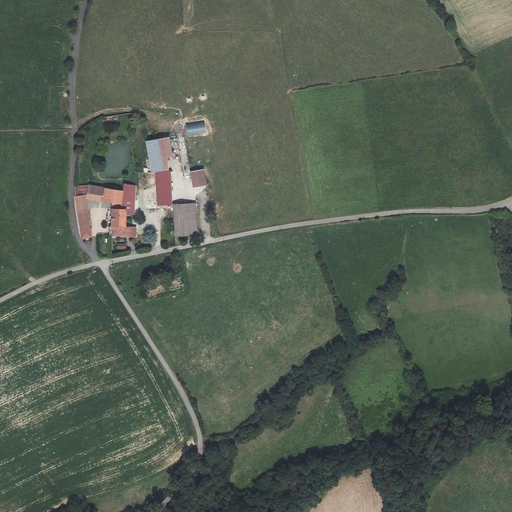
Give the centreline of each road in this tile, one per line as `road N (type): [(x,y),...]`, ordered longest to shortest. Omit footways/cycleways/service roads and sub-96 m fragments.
road 1 (unclassified): [(511,201),(282,227),(100,262)]
road 2 (unclassified): [(100,262),(197,426),(190,476),(156,511)]
road 3 (unclassified): [(85,0),(72,85),(71,195),(79,240),(100,262)]
road 4 (track): [(200,441),(256,422),(327,361),(356,346),(387,343)]
